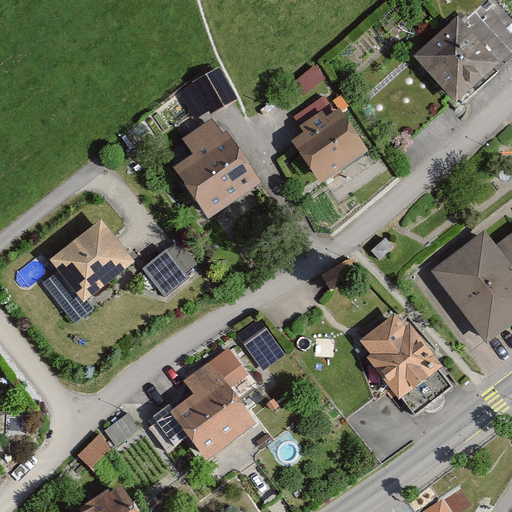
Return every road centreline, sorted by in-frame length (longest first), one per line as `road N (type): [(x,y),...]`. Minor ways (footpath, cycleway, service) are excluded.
road 1 (residential): [(81,424),(204,326),(377,217),(511,96)]
road 2 (tertiary): [(511,390),(340,511)]
road 3 (residential): [(81,424),(0,326)]
road 4 (residential): [(0,246),(97,165)]
